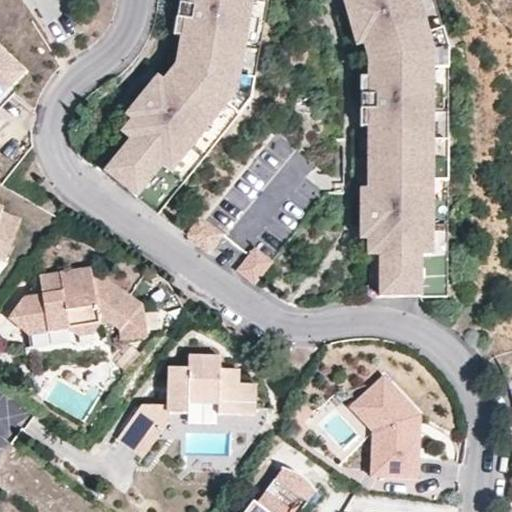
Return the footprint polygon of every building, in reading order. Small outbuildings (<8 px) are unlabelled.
[(248,0),(183,0),(183,4),(176,3),(173,17),(180,19),(178,36),(173,65),(232,94),(235,79),(248,0)] [(352,12),(348,0),(341,0),(345,14),(352,12)] [(424,33),(415,0),(348,0),(352,12),(345,14),(348,28),(356,27),(360,43),(364,58),(429,51),(424,33)] [(178,36),(180,19),(173,17),(170,34),(178,36)] [(360,43),(356,27),(348,28),(353,45),(360,43)] [(444,49),(439,29),(424,33),(429,51),(444,49)] [(444,67),(444,49),(429,51),(429,67),(444,67)] [(0,96),(9,87),(23,72),(0,50),(0,96)] [(429,67),(429,51),(364,58),(365,77),(364,94),(357,94),(357,109),(365,109),(364,127),(365,158),(429,158),(429,140),(429,67)] [(166,172),(222,105),(232,94),(173,65),(149,94),(143,89),(133,100),(139,105),(128,118),(117,130),(126,138),(109,159),(140,186),(158,164),(166,172)] [(149,94),(159,80),(154,75),(143,89),(149,94)] [(247,101),(250,81),(235,79),(232,94),(247,101)] [(0,109),(15,93),(9,87),(0,96),(0,109)] [(234,116),(247,101),(232,94),(222,105),(234,116)] [(128,118),(139,105),(133,100),(122,113),(128,118)] [(445,158),(444,141),(429,140),(429,158),(445,158)] [(357,206),(357,221),(365,221),(365,238),(364,254),(377,254),(376,282),(418,282),(418,254),(429,254),(429,175),(429,158),(365,158),(365,189),(365,206),(357,206)] [(444,175),(445,158),(429,158),(429,175),(444,175)] [(140,186),(109,159),(100,170),(131,196),(140,186)] [(0,252),(12,257),(30,213),(10,205),(11,203),(0,198),(0,252)] [(204,248),(214,234),(193,219),(183,234),(204,248)] [(233,267),(248,278),(263,258),(249,247),(233,267)] [(147,302),(108,273),(98,274),(97,264),(66,269),(69,288),(48,290),(51,308),(31,311),(34,330),(75,325),(83,332),(98,329),(104,320),(115,319),(127,329),(147,302)] [(69,288),(66,269),(45,272),(30,293),(16,313),(34,330),(31,311),(51,308),(48,290),(69,288)] [(418,296),(418,282),(376,282),(377,296),(418,296)] [(167,373),(168,375),(172,377),(173,377),(173,385),(166,384),(165,402),(143,401),(117,435),(143,454),(168,420),(169,412),(180,412),(187,412),(188,400),(218,402),(217,414),(223,414),(250,415),(252,381),(235,381),(235,367),(218,366),(218,355),(186,354),(185,364),(172,364),(170,365),(167,368),(167,373)] [(417,479),(420,416),(384,377),(360,398),(381,421),(381,432),(373,432),(371,477),(417,479)] [(305,396),(295,410),(306,418),(317,404),(305,396)] [(381,421),(360,398),(351,407),(373,432),(381,432),(381,421)] [(218,402),(188,400),(187,412),(217,414),(218,402)] [(217,414),(187,412),(180,412),(186,423),(216,425),(223,414),(217,414)] [(143,454),(117,435),(112,441),(138,461),(143,454)] [(290,511),(290,504),(304,502),(308,496),(302,492),(311,480),(308,476),(303,473),(300,470),(297,468),(292,465),(288,464),(284,463),(257,499),(247,511),(290,511)] [(314,484),(311,480),(302,492),(308,496),(316,486),(314,484)] [(247,511),(257,499),(253,496),(241,511),(247,511)] [(290,511),(296,511),(304,502),(290,504),(290,511)]
